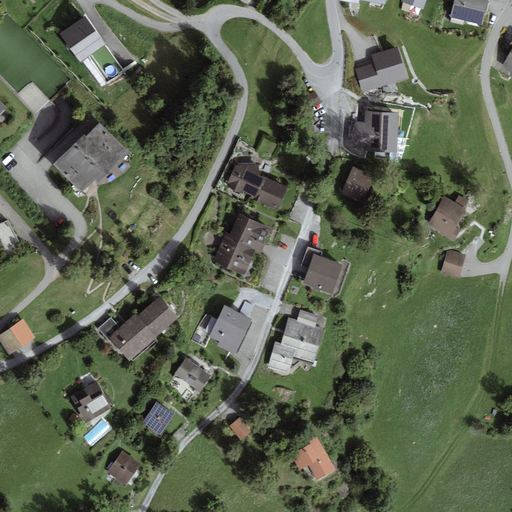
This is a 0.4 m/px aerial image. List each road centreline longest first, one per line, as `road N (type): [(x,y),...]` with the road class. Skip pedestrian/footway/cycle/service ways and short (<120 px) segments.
road 1 (residential): [(329,72),(325,171),(253,366),(166,464),(141,511)]
road 2 (residential): [(0,369),(108,305),(193,216),(244,95),(212,24)]
road 3 (track): [(503,275),(481,396),(450,448)]
road 4 (residential): [(511,6),(485,67),(511,177)]
road 5 (residential): [(0,325),(49,275),(48,257),(0,201)]
road 6 (residential): [(212,24),(221,14),(249,14),(275,28),(314,69),(329,72)]
